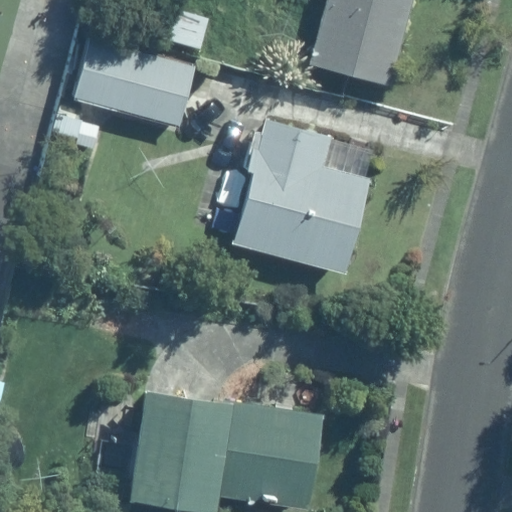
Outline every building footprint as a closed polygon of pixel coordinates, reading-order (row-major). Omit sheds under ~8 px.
[(389,86),(411,0),(322,0),(306,64),(389,86)] [(207,14),(164,3),(156,34),(198,46),(207,14)] [(193,64),(82,29),(61,94),(172,129),(193,64)] [(268,122),(231,241),(341,275),(370,181),(318,165),(326,140),(268,122)] [(307,511),(320,416),(141,392),(126,507),(163,511),(216,511),(218,501),(303,511),(307,511)]
